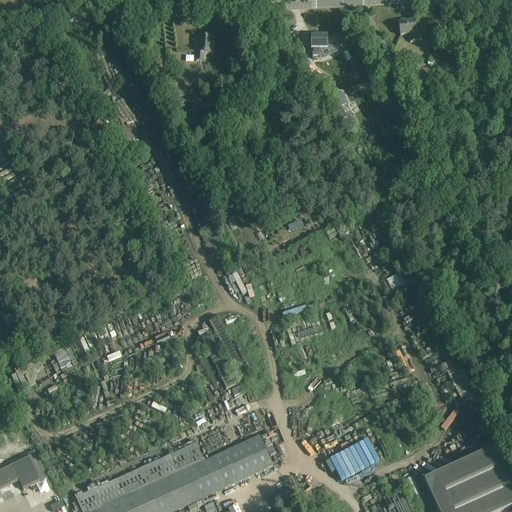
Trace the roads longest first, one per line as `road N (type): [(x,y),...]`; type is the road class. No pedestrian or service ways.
road 1 (unclassified): [(154,13),(342,2)]
road 2 (unclassified): [(0,23),(154,13)]
